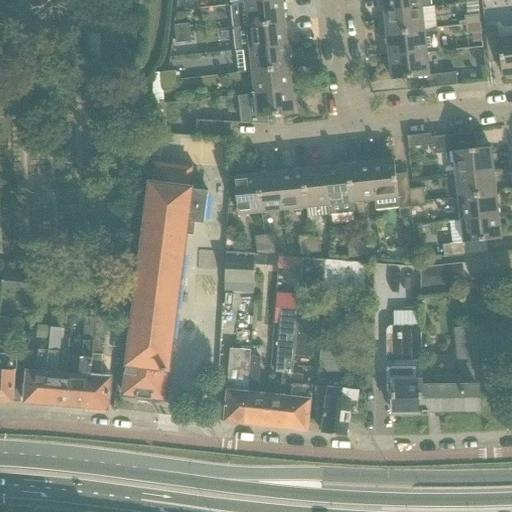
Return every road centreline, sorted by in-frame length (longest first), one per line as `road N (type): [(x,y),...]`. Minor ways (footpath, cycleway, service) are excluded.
road 1 (residential): [(511,454),(321,455),(0,430)]
road 2 (primary): [(511,498),(319,495),(217,480)]
road 3 (primary): [(511,476),(217,480)]
road 4 (primary): [(217,480),(0,454)]
road 5 (primary): [(0,485),(205,509)]
road 6 (residential): [(366,128),(511,109)]
road 7 (residential): [(366,128),(350,0)]
